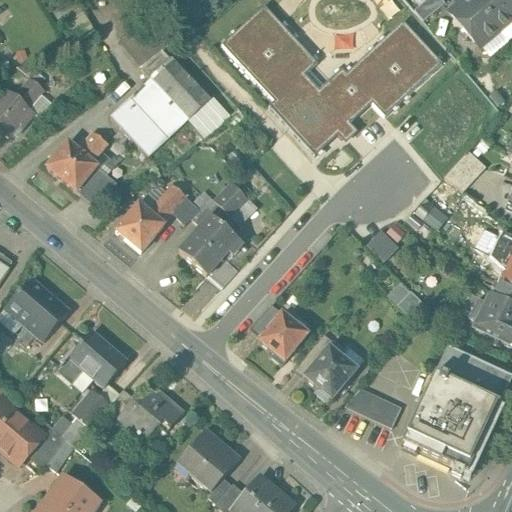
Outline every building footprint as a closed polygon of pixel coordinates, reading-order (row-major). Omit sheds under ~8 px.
[(209,0),(194,0),(189,5),(203,23),(218,11),(209,0)] [(437,0),(429,0),(413,14),(422,25),(443,7),(437,0)] [(498,34),(469,0),(466,0),(448,16),(478,51),(498,34)] [(511,10),(503,0),(469,0),(498,34),(511,22),(511,10)] [(511,0),(503,0),(511,10),(511,0)] [(317,92),(304,77),(316,66),(263,8),(221,47),(274,104),(268,110),(313,159),(336,137),(344,146),(356,135),(348,127),(371,106),(383,119),(440,66),(402,24),(345,76),(341,71),(317,92)] [(146,24),(120,44),(140,68),(160,51),(166,47),(146,24)] [(140,68),(138,69),(149,83),(171,63),(160,51),(140,68)] [(149,83),(109,120),(147,161),(209,104),(171,63),(149,83)] [(29,82),(14,100),(6,94),(0,101),(0,133),(7,140),(17,128),(21,132),(34,116),(32,115),(34,112),(30,108),(43,93),(29,82)] [(107,149),(92,135),(76,154),(92,167),(92,166),(107,149)] [(76,154),(67,146),(45,171),(75,195),(96,171),(97,170),(92,166),(92,167),(76,154)] [(467,154),(442,181),(462,195),(485,171),(467,154)] [(116,187),(96,171),(75,195),(95,212),(116,187)] [(247,203),(230,186),(212,203),(210,201),(198,213),(199,213),(190,222),(190,223),(199,231),(210,219),(212,222),(221,212),(230,221),(247,203)] [(170,188),(147,216),(162,228),(171,217),(185,200),(170,188)] [(198,213),(185,200),(171,217),(184,229),(190,223),(190,222),(199,213),(198,213)] [(425,200),(413,213),(436,232),(447,219),(425,200)] [(247,203),(230,221),(238,230),(256,212),(247,203)] [(147,216),(137,207),(115,234),(140,256),(163,229),(162,228),(147,216)] [(212,222),(210,219),(199,231),(178,255),(205,280),(207,278),(222,261),(227,255),(232,259),(242,248),(212,222)] [(381,266),(398,248),(380,231),(363,249),(381,266)] [(511,257),(511,259),(488,249),(481,264),(504,274),(499,285),(498,286),(511,292),(511,257)] [(237,274),(222,261),(207,278),(222,291),(237,274)] [(0,284),(8,272),(0,266),(0,284)] [(387,298),(409,318),(422,303),(400,283),(387,298)] [(511,292),(498,286),(499,285),(494,283),(491,289),(496,292),(492,300),(496,301),(511,309),(511,292)] [(67,316),(43,295),(44,294),(35,286),(34,287),(30,284),(18,297),(17,296),(6,309),(31,330),(28,333),(43,345),(67,316)] [(511,309),(492,300),(488,298),(484,306),(477,303),(469,321),(475,325),(473,330),(509,348),(509,347),(511,347),(511,309)] [(270,308),(248,332),(259,342),(280,316),(270,308)] [(307,338),(280,316),(259,342),(257,345),(270,355),(268,359),(280,369),(283,366),(284,366),(307,338)] [(125,366),(91,336),(80,349),(78,348),(77,350),(78,351),(57,375),(71,387),(83,374),(103,391),(125,366)] [(461,344),(454,336),(447,350),(468,360),(473,349),(461,344)] [(323,337),(293,373),(302,381),(332,345),(323,337)] [(332,345),(302,381),(317,393),(314,397),(326,407),(329,403),(330,405),(356,374),(340,361),(345,355),(332,345)] [(447,350),(401,447),(465,477),(511,380),(468,360),(447,350)] [(157,393),(152,398),(144,391),(133,403),(118,421),(145,444),(157,430),(165,436),(183,415),(157,393)] [(400,411),(359,391),(344,410),(390,432),(400,411)] [(122,393),(107,412),(118,421),(133,403),(122,393)] [(105,412),(88,398),(72,417),(89,432),(105,412)] [(43,440),(0,403),(0,453),(18,469),(27,459),(43,440)] [(64,443),(50,431),(43,440),(57,453),(64,443)] [(231,456),(204,434),(176,467),(209,495),(210,496),(222,482),(232,470),(224,464),(231,456)] [(57,453),(43,440),(27,459),(43,473),(46,469),(57,453)] [(57,453),(46,469),(56,476),(73,451),(64,443),(57,453)] [(93,511),(98,506),(62,481),(47,502),(61,511),(93,511)] [(289,511),(292,509),(259,481),(243,499),(231,511),(289,511)] [(222,482),(210,496),(209,495),(206,499),(215,507),(230,489),(222,482)] [(230,489),(215,507),(221,511),(231,511),(243,499),(231,489),(230,489)] [(61,511),(47,502),(39,511),(61,511)]
